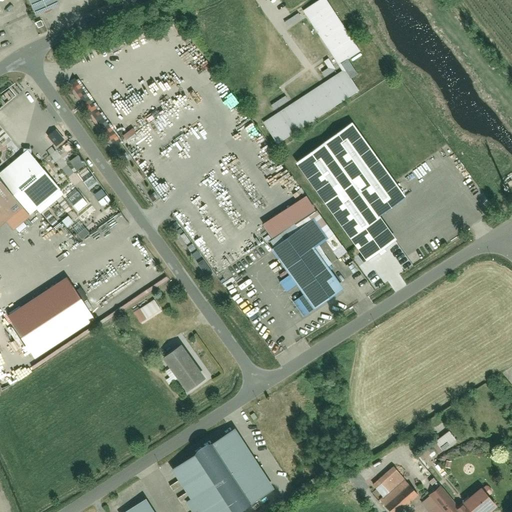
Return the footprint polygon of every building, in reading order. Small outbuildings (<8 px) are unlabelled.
[(28,0),(35,16),(58,6),(55,0),(75,0),(76,0),(28,0)] [(325,0),(313,0),(300,9),(338,65),(360,51),(325,0)] [(353,92),(340,72),(262,122),(275,142),(353,92)] [(275,111),(289,103),(284,95),(270,104),(275,111)] [(349,124),(293,164),(364,265),(395,242),(376,219),(403,200),(349,124)] [(62,191),(28,153),(0,176),(0,185),(16,204),(28,218),(62,191)] [(77,154),(67,161),(74,171),(84,164),(77,154)] [(0,217),(16,204),(0,185),(0,217)] [(179,226),(192,215),(184,204),(171,215),(179,226)] [(312,219),(270,250),(287,275),(294,285),(301,295),(291,302),(302,317),(342,290),(311,250),(326,239),(312,219)] [(62,279),(3,317),(30,359),(89,322),(62,279)] [(131,311),(137,321),(159,311),(153,300),(131,311)] [(177,346),(159,360),(185,394),(203,380),(177,346)] [(240,511),(272,490),(231,430),(168,473),(194,511),(240,511)] [(451,430),(435,442),(442,451),(458,439),(451,430)] [(395,466),(377,481),(388,494),(406,479),(395,466)] [(406,479),(388,494),(383,498),(395,511),(397,511),(419,494),(406,479)] [(452,511),(460,506),(442,485),(423,501),(432,511),(452,511)] [(490,511),(498,505),(482,487),(464,502),(472,511),(490,511)] [(149,511),(143,501),(124,511),(149,511)] [(472,511),(464,502),(460,506),(452,511),(472,511)]
